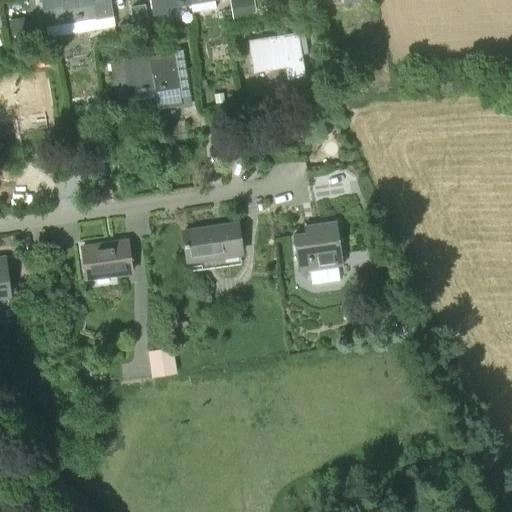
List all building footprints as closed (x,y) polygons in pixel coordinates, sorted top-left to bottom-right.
[(101,0),(93,1),(92,0),(41,0),(46,27),(48,38),(115,28),(111,0),(101,0)] [(184,0),(149,0),(152,15),(168,13),(166,3),(184,0)] [(229,0),(233,19),(256,15),(253,0),(229,0)] [(254,0),(256,11),(267,9),(265,0),(254,0)] [(143,5),(128,7),(130,18),(145,16),(143,5)] [(28,34),(25,20),(11,23),(14,36),(28,34)] [(306,32),(316,30),(314,24),(305,26),(306,32)] [(254,72),(279,69),(286,68),(287,78),(305,75),(304,65),(302,54),(298,34),(249,41),(254,72)] [(155,102),(156,102),(180,98),(179,88),(173,52),(148,56),(154,92),(155,102)] [(125,59),(124,54),(105,57),(111,97),(129,94),(129,95),(154,92),(148,56),(125,59)] [(49,57),(34,59),(35,67),(51,65),(49,57)] [(34,78),(0,83),(0,121),(39,116),(34,78)] [(224,100),(223,92),(215,93),(216,101),(224,100)] [(187,258),(242,250),(240,238),(237,219),(182,227),(185,246),(187,258)] [(298,271),(336,265),(343,264),(341,247),(337,222),(313,226),(314,232),(293,235),(296,255),(298,271)] [(86,278),(132,271),(127,234),(111,237),(111,238),(81,242),(86,278)] [(0,309),(11,308),(4,257),(0,257),(0,309)] [(152,376),(176,372),(173,347),(149,351),(152,376)]
